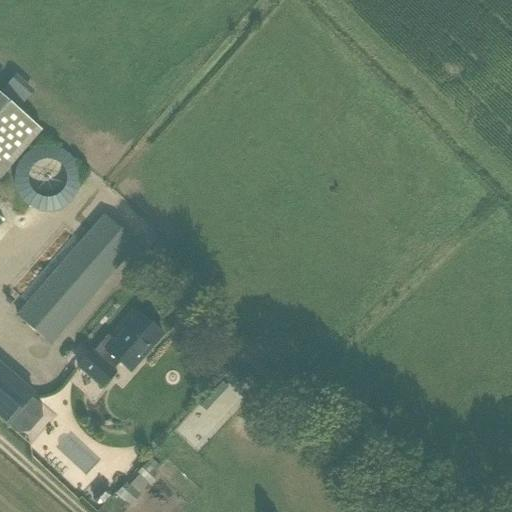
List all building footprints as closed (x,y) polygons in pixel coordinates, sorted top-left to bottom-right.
[(0,183),(44,133),(0,94),(0,183)] [(136,244),(105,217),(17,318),(49,345),(136,244)] [(93,354),(91,352),(78,367),(102,388),(115,373),(113,371),(120,364),(130,373),(162,335),(139,315),(114,343),(107,337),(93,354)] [(0,419),(8,426),(34,396),(0,366),(0,419)] [(159,467),(151,460),(138,474),(150,484),(157,476),(153,473),(159,467)] [(139,496),(126,484),(117,494),(130,506),(139,496)]
